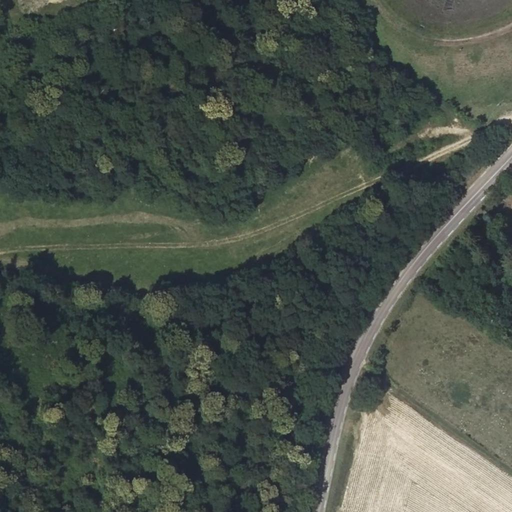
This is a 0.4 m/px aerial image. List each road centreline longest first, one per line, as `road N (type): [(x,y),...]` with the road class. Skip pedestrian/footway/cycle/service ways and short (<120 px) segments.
road 1 (secondary): [(511,157),(436,234),(378,312),(348,370),(316,511)]
road 2 (track): [(334,511),(375,396),(396,394),(511,472)]
